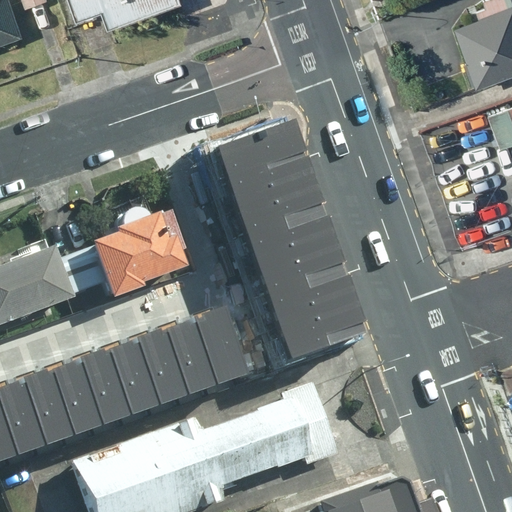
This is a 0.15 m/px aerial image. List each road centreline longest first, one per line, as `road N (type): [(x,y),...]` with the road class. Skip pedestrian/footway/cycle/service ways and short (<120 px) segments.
road 1 (residential): [(319,50),(0,165)]
road 2 (primary): [(319,50),(426,344)]
road 3 (primary): [(426,344),(485,511)]
